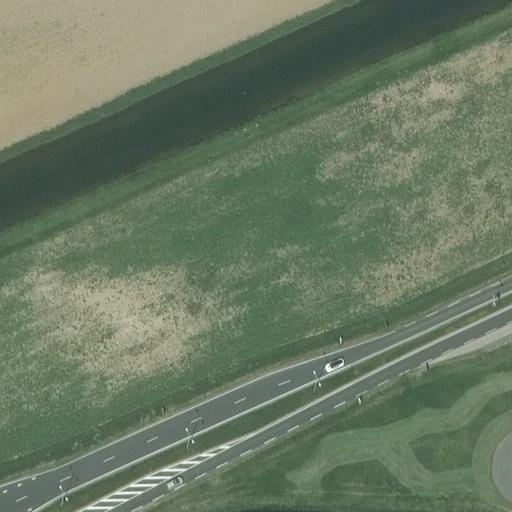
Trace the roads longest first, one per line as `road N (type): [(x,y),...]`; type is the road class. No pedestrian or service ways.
road 1 (primary): [(511,286),(0,511)]
road 2 (primary): [(124,511),(511,318)]
